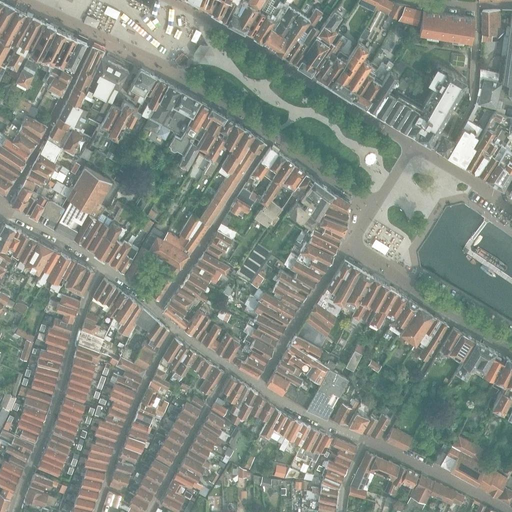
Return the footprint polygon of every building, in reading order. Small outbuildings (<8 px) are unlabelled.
[(114,19),(117,11),(92,0),(90,0),(87,7),(114,19)] [(227,20),(237,0),(198,0),(198,2),(227,20)] [(244,29),(256,8),(239,0),(237,0),(227,20),(244,29)] [(239,0),(256,8),(260,0),(239,0)] [(253,35),(273,0),(260,0),(256,8),(244,29),(253,35)] [(278,12),(283,3),(280,1),(276,7),(272,4),(274,0),(273,0),(253,35),(260,40),(268,26),(278,12)] [(275,49),(299,11),(300,11),(294,7),(290,3),(292,0),(285,0),(283,3),(278,12),(268,26),(260,40),(262,41),(275,49)] [(394,2),(394,1),(391,0),(377,0),(375,6),(387,14),(394,2)] [(0,32),(14,7),(4,2),(0,9),(0,32)] [(396,18),(403,4),(394,2),(387,14),(396,18)] [(398,16),(397,18),(416,23),(419,10),(403,6),(398,16)] [(0,61),(11,40),(25,13),(14,7),(0,32),(0,61)] [(299,45),(313,26),(323,12),(316,7),(315,9),(309,18),(299,11),(275,49),(289,58),(299,45)] [(297,63),(335,10),(334,9),(319,30),(313,26),(299,45),(289,58),(297,63)] [(433,10),(433,11),(422,9),(419,33),(471,41),(474,17),(463,16),(463,15),(459,14),(459,15),(438,12),(438,11),(433,10)] [(496,26),(500,26),(499,9),(493,9),(481,10),(481,33),(496,34),(496,26)] [(496,90),(499,91),(505,91),(505,92),(507,93),(511,98),(511,9),(509,27),(506,26),(505,34),(503,34),(501,55),(502,55),(501,62),(500,62),(498,72),(496,90)] [(309,70),(337,31),(333,28),(342,15),(335,10),(297,63),(300,65),(309,70)] [(11,57),(32,16),(25,13),(11,40),(14,42),(8,53),(9,54),(8,56),(11,57)] [(27,44),(40,20),(33,16),(32,16),(11,57),(7,66),(6,67),(12,70),(10,74),(14,77),(18,69),(17,68),(19,63),(26,51),(27,44)] [(30,53),(46,23),(40,20),(27,44),(26,51),(19,63),(24,65),(27,58),(30,53)] [(28,82),(40,59),(56,28),(46,23),(30,53),(36,56),(35,59),(34,58),(32,60),(27,58),(24,65),(16,80),(18,81),(16,84),(25,89),(27,85),(29,86),(31,83),(28,82)] [(56,77),(60,68),(76,38),(67,33),(56,28),(40,59),(50,64),(47,69),(51,70),(46,81),(49,82),(52,76),(56,77)] [(350,95),(370,65),(372,62),(362,55),(366,49),(358,43),(362,37),(364,39),(366,38),(370,31),(365,28),(356,42),(348,56),(330,83),(350,95)] [(318,76),(343,35),(337,31),(309,70),(318,76)] [(330,83),(348,56),(340,51),(347,39),(343,35),(318,76),(330,83)] [(60,68),(71,73),(73,69),(77,60),(84,46),(86,42),(76,38),(60,68)] [(212,44),(201,44),(196,53),(200,62),(211,62),(216,53),(212,44)] [(75,81),(67,99),(78,104),(101,57),(104,50),(92,45),(83,65),(75,81)] [(463,66),(465,56),(453,54),(452,64),(463,66)] [(101,57),(78,104),(89,109),(86,115),(100,122),(111,102),(112,99),(114,100),(128,70),(101,57)] [(366,105),(389,69),(393,63),(389,60),(386,64),(381,61),(376,69),(370,65),(350,95),(366,105)] [(389,69),(366,105),(374,111),(383,116),(406,130),(429,143),(443,152),(445,153),(446,154),(447,154),(454,141),(454,140),(453,140),(451,139),(445,135),(447,133),(438,127),(467,80),(439,64),(440,63),(439,63),(437,65),(438,65),(428,81),(437,86),(425,106),(398,90),(395,95),(387,91),(397,74),(389,69)] [(67,80),(71,73),(60,68),(56,77),(52,76),(49,82),(47,87),(61,93),(67,80)] [(141,100),(155,76),(140,68),(129,87),(126,93),(141,100)] [(496,90),(498,72),(480,68),(479,76),(478,86),(478,87),(479,87),(477,94),(475,102),(474,105),(478,105),(480,106),(480,103),(495,107),(499,91),(496,90)] [(153,91),(159,79),(155,76),(141,100),(143,101),(144,99),(148,102),(154,92),(153,91)] [(148,117),(167,83),(159,79),(153,91),(154,92),(148,102),(142,113),(148,117)] [(156,131),(178,88),(168,82),(144,124),(156,131)] [(178,89),(156,132),(166,137),(171,128),(183,134),(186,128),(186,126),(200,101),(178,89)] [(67,99),(59,115),(70,121),(80,126),(81,126),(86,115),(89,109),(78,104),(67,99)] [(109,127),(107,130),(117,136),(121,127),(128,130),(130,127),(127,126),(138,106),(123,99),(120,106),(109,127)] [(26,113),(30,115),(31,113),(33,114),(36,109),(19,101),(16,106),(27,112),(26,113)] [(178,162),(211,107),(200,101),(186,128),(186,129),(180,140),(174,136),(168,146),(180,153),(177,155),(174,159),(178,162)] [(111,102),(100,122),(109,127),(120,106),(112,102),(111,102)] [(473,114),(478,105),(474,105),(474,106),(467,119),(462,128),(476,136),(481,127),(472,122),(475,115),(473,114)] [(46,123),(30,115),(26,113),(27,112),(16,106),(12,112),(16,114),(12,121),(6,118),(3,122),(6,124),(10,127),(12,124),(16,127),(15,128),(36,141),(39,135),(46,123)] [(216,133),(225,115),(211,107),(178,162),(187,168),(199,146),(206,150),(207,150),(217,134),(216,133)] [(470,169),(489,139),(488,139),(493,131),(488,128),(493,121),(495,122),(496,120),(499,121),(502,114),(494,111),(489,120),(484,129),(478,139),(479,139),(475,146),(464,165),(470,169)] [(59,115),(56,122),(70,129),(62,145),(72,151),(77,143),(79,145),(82,140),(85,142),(88,136),(83,133),(77,130),(80,126),(70,121),(59,115)] [(212,159),(234,121),(225,115),(216,133),(217,134),(207,150),(206,150),(204,154),(211,158),(212,159)] [(231,147),(243,127),(234,121),(212,159),(211,158),(206,167),(203,171),(209,175),(221,155),(225,149),(224,148),(226,144),(231,147)] [(56,122),(47,137),(61,145),(62,145),(70,129),(56,122)] [(28,151),(36,141),(15,128),(16,127),(12,124),(10,127),(6,124),(1,133),(6,135),(5,137),(28,151)] [(246,144),(253,133),(243,127),(231,147),(221,164),(222,165),(219,168),(227,173),(228,174),(236,161),(243,149),(245,150),(248,145),(246,144)] [(472,144),(476,136),(462,128),(455,141),(454,140),(454,141),(447,154),(446,154),(464,165),(475,146),(472,144)] [(490,154),(497,143),(504,131),(502,130),(497,138),(496,137),(493,142),(489,139),(470,169),(477,173),(490,153),(490,154)] [(0,131),(0,143),(24,158),(28,151),(5,137),(6,135),(1,133),(0,131)] [(198,217),(209,225),(264,141),(253,133),(246,144),(248,145),(245,150),(243,149),(236,161),(228,174),(227,173),(199,217),(198,217)] [(47,137),(40,151),(55,160),(62,146),(61,145),(47,137)] [(511,140),(510,139),(505,147),(497,158),(498,158),(485,178),(502,188),(511,170),(511,152),(509,150),(511,146),(511,140)] [(0,154),(19,166),(24,158),(0,143),(0,154)] [(497,158),(505,147),(501,144),(501,145),(497,143),(490,154),(490,153),(477,173),(485,178),(498,158),(497,158)] [(264,173),(278,151),(270,145),(261,159),(251,173),(250,175),(255,179),(252,184),(253,185),(252,187),(254,188),(264,173)] [(80,155),(87,159),(91,152),(84,148),(80,155)] [(40,151),(30,169),(48,178),(53,170),(57,172),(59,170),(66,174),(69,169),(55,160),(40,151)] [(271,178),(286,157),(278,151),(264,173),(271,178)] [(0,154),(0,165),(14,174),(19,166),(0,154)] [(279,184),(294,163),(286,157),(271,178),(260,195),(259,198),(258,198),(266,203),(269,198),(279,184)] [(293,189),(305,171),(294,163),(279,184),(291,192),(293,189)] [(70,199),(54,228),(61,232),(96,171),(85,165),(79,175),(76,179),(72,186),(66,196),(70,199)] [(0,166),(0,174),(10,180),(14,175),(0,166)] [(30,169),(25,177),(35,182),(39,184),(41,185),(44,186),(45,187),(47,188),(48,186),(50,184),(53,186),(52,188),(57,190),(60,192),(66,196),(72,186),(70,185),(69,187),(54,179),(52,181),(49,180),(50,179),(48,178),(30,169)] [(96,171),(61,232),(68,236),(72,238),(77,229),(74,227),(78,220),(81,222),(88,209),(91,210),(97,200),(100,201),(108,186),(112,189),(115,184),(111,182),(111,181),(96,171)] [(301,194),(313,177),(305,171),(293,189),(291,192),(287,198),(290,201),(293,203),(300,194),(301,194)] [(0,187),(5,191),(10,181),(0,174),(0,187)] [(25,177),(21,185),(32,190),(35,182),(25,177)] [(328,200),(333,191),(313,177),(301,194),(300,194),(293,203),(288,210),(289,211),(308,224),(307,225),(303,231),(302,230),(296,240),(297,240),(300,242),(303,237),(306,232),(307,231),(309,228),(311,226),(312,224),(316,217),(319,214),(322,209),(328,200)] [(32,190),(29,195),(35,198),(36,196),(38,197),(29,213),(36,217),(47,199),(43,196),(44,194),(45,194),(48,189),(47,188),(45,187),(44,186),(41,185),(39,184),(35,182),(32,190)] [(21,185),(17,193),(27,198),(29,195),(32,190),(21,185)] [(249,196),(252,192),(243,186),(236,197),(250,206),(254,200),(249,196)] [(47,199),(36,217),(43,221),(60,192),(57,190),(54,195),(51,194),(48,199),(47,199)] [(259,198),(260,195),(253,190),(252,192),(249,196),(254,200),(257,196),(259,198)] [(328,200),(347,211),(349,202),(333,191),(328,200)] [(60,192),(43,221),(49,225),(66,196),(60,192)] [(17,193),(11,204),(14,206),(14,208),(20,211),(21,209),(29,213),(38,197),(36,196),(35,198),(29,195),(27,198),(17,193)] [(66,196),(49,225),(53,227),(54,228),(70,199),(66,196)] [(136,205),(144,210),(149,201),(141,196),(136,205)] [(243,217),(250,206),(236,197),(229,208),(243,217)] [(267,226),(270,222),(275,215),(276,213),(281,207),(269,198),(266,203),(261,208),(254,217),(267,226)] [(346,222),(347,211),(328,200),(322,209),(326,211),(346,222)] [(84,222),(74,239),(81,243),(81,244),(82,244),(97,219),(101,213),(101,212),(105,206),(97,201),(89,215),(84,222)] [(346,223),(346,222),(326,211),(323,216),(319,214),(316,217),(343,231),(346,222),(346,223)] [(137,218),(144,222),(151,226),(154,220),(141,212),(137,218)] [(198,217),(199,217),(191,212),(179,232),(188,238),(183,245),(191,250),(209,225),(198,217)] [(97,219),(82,244),(88,247),(100,226),(107,216),(101,213),(97,219)] [(275,215),(270,222),(273,225),(279,217),(275,215)] [(100,226),(88,247),(94,251),(109,227),(114,220),(107,216),(100,226)] [(342,232),(343,231),(316,217),(312,224),(314,225),(314,226),(322,230),(324,231),(339,239),(342,232)] [(109,227),(94,251),(103,257),(107,250),(114,238),(117,234),(122,225),(114,220),(109,227)] [(147,232),(151,226),(144,222),(140,228),(147,232)] [(217,229),(231,237),(232,238),(234,234),(236,232),(220,223),(217,229)] [(4,249),(16,228),(7,224),(4,225),(0,232),(0,246),(4,249)] [(336,246),(339,239),(324,231),(322,230),(314,226),(314,225),(312,224),(311,226),(309,228),(312,230),(311,232),(336,246)] [(149,232),(162,239),(165,233),(153,226),(149,232)] [(10,251),(21,231),(16,228),(4,249),(5,249),(3,253),(10,256),(12,252),(10,251)] [(227,244),(231,237),(217,229),(209,243),(205,249),(218,257),(222,250),(226,252),(230,246),(227,244)] [(19,257),(30,236),(21,231),(10,251),(12,252),(10,256),(10,257),(16,261),(19,257)] [(188,254),(162,239),(149,232),(141,245),(149,250),(172,263),(179,267),(180,267),(188,254)] [(336,246),(311,232),(310,234),(306,232),(303,237),(332,254),(336,246)] [(122,243),(109,262),(116,267),(131,243),(133,240),(135,236),(132,234),(130,237),(127,241),(124,239),(122,243)] [(38,240),(30,236),(19,257),(20,258),(15,266),(21,270),(25,264),(38,240)] [(328,261),(332,254),(303,237),(300,242),(297,240),(292,248),(295,250),(294,252),(299,255),(297,258),(321,273),(322,272),(327,264),(328,261)] [(107,250),(103,257),(109,262),(122,243),(116,239),(114,238),(107,250)] [(41,267),(52,247),(38,240),(25,264),(31,267),(28,273),(33,276),(36,270),(38,272),(41,267)] [(131,243),(116,267),(123,272),(136,251),(138,247),(131,243)] [(0,246),(0,265),(2,267),(5,261),(8,262),(10,257),(10,256),(3,253),(5,249),(4,249),(0,246)] [(45,277),(60,252),(52,247),(41,267),(44,269),(36,284),(41,287),(46,278),(45,277)] [(149,251),(141,247),(124,274),(132,279),(149,251)] [(315,281),(321,273),(297,258),(299,255),(294,252),(295,250),(292,248),(283,262),(286,264),(286,265),(296,270),(315,281)] [(56,282),(71,257),(60,252),(45,277),(46,278),(52,281),(49,287),(54,289),(53,289),(57,291),(60,285),(56,282)] [(230,267),(203,252),(199,258),(225,274),(230,267)] [(67,278),(77,261),(71,257),(56,282),(60,285),(63,279),(61,278),(63,275),(67,278)] [(222,272),(216,268),(198,258),(194,265),(217,279),(222,272)] [(333,299),(352,263),(344,258),(322,292),(333,299)] [(72,288),(85,265),(77,261),(67,278),(64,283),(72,288)] [(171,280),(179,267),(172,263),(151,294),(158,299),(171,280)] [(342,304),(342,303),(361,269),(361,268),(352,263),(333,299),(322,292),(320,295),(316,302),(336,316),(342,304)] [(257,274),(258,273),(262,268),(257,264),(252,271),(257,274)] [(85,265),(72,288),(83,293),(94,270),(85,265)] [(215,283),(217,279),(194,265),(189,272),(207,282),(209,279),(215,283)] [(293,276),(280,269),(276,275),(306,293),(311,287),(293,276)] [(357,304),(372,275),(361,269),(342,303),(346,304),(348,300),(357,304)] [(234,274),(247,281),(249,276),(237,270),(234,274)] [(311,287),(315,281),(296,270),(293,276),(311,287)] [(207,283),(207,282),(189,272),(184,279),(203,290),(207,283)] [(258,273),(257,274),(251,283),(257,287),(264,277),(258,273)] [(306,293),(276,275),(275,275),(272,278),(274,280),(277,280),(275,284),(302,299),(306,293)] [(369,303),(381,281),(372,275),(357,304),(351,316),(359,321),(362,317),(369,303)] [(99,299),(109,282),(103,277),(92,296),(99,299)] [(202,290),(203,290),(184,279),(180,285),(200,299),(205,302),(207,300),(205,298),(207,296),(200,291),(201,289),(202,290)] [(376,308),(389,286),(381,281),(369,303),(362,317),(368,321),(369,320),(376,308)] [(105,303),(115,286),(109,282),(99,299),(105,303)] [(0,291),(0,283),(0,301),(11,308),(14,302),(8,298),(9,296),(8,295),(8,294),(4,292),(3,292),(2,291),(1,292),(0,291)] [(295,308),(302,299),(275,284),(272,289),(276,291),(273,295),(279,299),(295,308)] [(195,305),(200,299),(180,285),(175,292),(170,298),(187,309),(189,311),(194,304),(195,305)] [(222,292),(228,295),(232,288),(227,285),(222,292)] [(383,315),(398,291),(389,285),(389,286),(376,308),(369,320),(368,321),(367,324),(375,329),(378,325),(379,326),(384,318),(382,317),(383,315)] [(110,306),(121,290),(115,286),(105,303),(110,306)] [(279,299),(273,295),(263,290),(258,287),(253,295),(249,293),(290,316),(295,308),(279,299)] [(113,317),(128,295),(121,290),(110,306),(106,312),(113,317)] [(395,317),(407,297),(398,291),(383,315),(392,321),(395,317)] [(285,324),(290,316),(249,293),(244,303),(246,304),(285,324)] [(59,302),(77,308),(80,300),(62,294),(61,298),(59,302)] [(122,322),(137,302),(128,295),(113,317),(110,324),(119,329),(122,322)] [(398,333),(399,331),(418,304),(407,297),(395,317),(392,321),(389,326),(398,333)] [(184,314),(187,309),(170,298),(167,304),(163,309),(163,312),(183,327),(188,321),(188,320),(184,317),(185,315),(184,314)] [(27,304),(19,299),(16,304),(25,309),(27,304)] [(77,308),(59,302),(58,301),(58,302),(53,300),(49,299),(48,302),(57,305),(56,310),(62,312),(60,318),(72,322),(77,308)] [(122,322),(119,329),(130,334),(132,330),(136,321),(135,319),(143,307),(142,305),(137,302),(122,322)] [(221,308),(230,313),(225,310),(228,305),(224,302),(221,308)] [(330,327),(336,316),(316,302),(309,311),(330,327)] [(284,325),(285,324),(246,304),(244,309),(254,314),(256,314),(254,319),(281,332),(284,325)] [(415,343),(433,315),(422,307),(418,304),(399,331),(405,335),(411,340),(415,343)] [(148,329),(156,319),(144,308),(143,307),(135,319),(136,321),(148,329)] [(191,333),(204,314),(203,314),(204,312),(198,308),(190,319),(189,318),(188,320),(188,321),(183,327),(191,333)] [(226,321),(230,313),(221,308),(216,316),(220,318),(226,321)] [(326,335),(330,327),(309,311),(304,319),(315,327),(324,334),(326,335)] [(84,318),(95,322),(97,316),(86,313),(84,318)] [(198,337),(203,329),(210,318),(204,314),(191,333),(198,337)] [(422,348),(440,319),(433,315),(415,343),(422,348)] [(72,322),(60,318),(54,317),(51,327),(69,332),(72,322)] [(153,337),(162,324),(156,319),(148,329),(146,332),(153,337)] [(281,332),(254,319),(251,325),(277,340),(281,332)] [(324,334),(315,327),(304,319),(301,325),(306,328),(305,329),(323,340),(326,335),(324,334)] [(422,348),(415,343),(410,349),(411,350),(411,349),(426,358),(428,354),(429,355),(431,351),(430,351),(437,340),(438,340),(440,337),(439,337),(448,323),(440,319),(422,348)] [(97,335),(100,326),(84,320),(81,329),(97,335)] [(243,330),(273,347),(277,340),(251,325),(243,320),(241,324),(245,327),(243,330)] [(212,348),(217,340),(215,338),(221,328),(214,323),(208,332),(202,341),(212,348)] [(142,347),(154,355),(169,329),(162,324),(153,337),(151,340),(146,337),(140,346),(142,347)] [(323,340),(305,329),(306,328),(301,325),(295,333),(319,346),(323,340)] [(69,332),(51,327),(48,326),(45,336),(67,342),(67,340),(69,332)] [(104,337),(108,329),(100,326),(97,335),(104,337)] [(15,332),(32,341),(34,335),(18,327),(15,332)] [(450,353),(462,332),(453,327),(443,343),(447,346),(442,354),(448,357),(450,353)] [(104,337),(97,335),(81,329),(79,336),(101,345),(104,337)] [(202,341),(208,332),(203,329),(198,337),(197,338),(202,341)] [(222,355),(233,337),(233,336),(226,331),(220,341),(217,340),(212,348),(216,351),(222,355)] [(461,362),(475,340),(462,332),(450,353),(457,356),(455,359),(461,362)] [(273,347),(250,334),(247,333),(242,341),(245,343),(268,356),(273,347)] [(290,343),(314,358),(321,347),(319,346),(295,333),(290,343)] [(63,352),(67,342),(45,336),(44,341),(47,342),(46,347),(63,352)] [(99,351),(101,345),(79,336),(77,343),(99,351)] [(168,365),(183,342),(175,337),(160,362),(165,366),(164,368),(166,370),(168,365)] [(228,359),(239,341),(233,337),(222,355),(228,359)] [(481,374),(494,351),(475,340),(461,362),(455,371),(468,379),(473,370),(481,374)] [(233,363),(237,358),(238,355),(234,352),(240,342),(239,341),(228,359),(233,363)] [(175,370),(189,347),(183,342),(168,365),(175,370)] [(387,349),(390,352),(395,345),(392,342),(387,349)] [(23,350),(28,353),(31,345),(25,343),(23,350)] [(100,352),(99,351),(77,343),(75,349),(98,358),(100,352)] [(268,356),(245,343),(243,346),(244,347),(243,348),(250,351),(248,354),(264,363),(268,356)] [(328,367),(314,358),(290,343),(286,349),(311,364),(305,372),(320,382),(328,367)] [(354,349),(361,352),(364,347),(357,343),(354,349)] [(60,362),(63,352),(46,347),(45,350),(40,349),(38,356),(60,362)] [(146,368),(154,355),(142,347),(133,362),(146,368)] [(189,365),(196,352),(189,347),(175,370),(172,374),(180,380),(189,365)] [(96,365),(98,358),(75,349),(73,356),(95,364),(96,365)] [(301,369),(305,372),(311,364),(286,349),(281,357),(294,366),(301,370),(301,369)] [(352,369),(361,352),(354,349),(345,364),(352,369)] [(26,360),(28,353),(23,350),(20,358),(26,360)] [(494,380),(505,357),(494,351),(481,374),(482,374),(494,380)] [(199,371),(205,359),(196,352),(189,365),(199,371)] [(260,370),(264,363),(248,354),(246,358),(244,362),(260,370)] [(58,369),(60,362),(38,356),(36,363),(37,363),(58,369)] [(92,371),(95,364),(73,356),(72,364),(71,366),(92,373),(93,371),(92,371)] [(146,368),(133,362),(120,356),(116,364),(125,369),(142,377),(146,368)] [(291,372),(294,366),(281,357),(274,370),(291,381),(305,390),(310,383),(303,378),(297,375),(291,372)] [(503,385),(511,367),(511,359),(505,357),(494,380),(503,385)] [(260,370),(244,362),(237,358),(233,363),(257,376),(260,370)] [(205,359),(199,371),(197,373),(205,378),(200,387),(210,393),(223,371),(205,359)] [(367,365),(377,371),(381,364),(371,359),(367,365)] [(162,378),(166,370),(164,368),(165,366),(160,362),(154,374),(162,378)] [(56,381),(58,369),(37,363),(34,374),(56,381)] [(356,372),(362,375),(366,366),(360,363),(356,372)] [(342,369),(350,374),(352,369),(345,365),(342,369)] [(90,378),(92,373),(71,366),(70,372),(69,375),(90,382),(91,379),(90,378)] [(297,375),(301,370),(294,366),(291,372),(297,375)] [(328,367),(320,382),(313,395),(306,408),(326,417),(347,378),(328,367)] [(509,399),(511,392),(511,367),(503,385),(491,407),(502,412),(507,403),(509,399)] [(139,384),(142,377),(125,369),(122,376),(139,384)] [(283,394),(291,381),(274,370),(266,383),(283,394)] [(139,384),(122,376),(113,373),(112,375),(110,380),(135,390),(139,384)] [(53,392),(56,381),(34,374),(31,385),(53,392)] [(97,387),(101,388),(105,376),(101,374),(97,387)] [(169,382),(162,378),(154,374),(151,380),(161,385),(167,388),(170,382),(169,382)] [(87,391),(90,382),(69,375),(67,384),(87,391)] [(229,393),(237,379),(230,375),(222,389),(228,393),(229,393)] [(234,401),(244,383),(237,379),(229,393),(228,393),(226,397),(234,401)] [(133,397),(135,390),(110,380),(109,383),(113,385),(112,388),(133,397)] [(155,396),(161,385),(151,380),(140,401),(155,408),(160,398),(155,396)] [(313,395),(305,390),(291,381),(283,394),(306,408),(313,395)] [(237,414),(250,387),(244,383),(234,401),(233,405),(229,411),(233,413),(233,412),(237,414)] [(83,401),(87,391),(67,384),(66,386),(64,394),(83,401)] [(26,395),(49,404),(51,396),(21,385),(18,392),(26,395)] [(133,397),(112,388),(107,387),(106,390),(110,392),(109,397),(114,399),(129,405),(133,397)] [(245,417),(257,392),(250,387),(237,414),(233,412),(233,413),(230,420),(236,423),(241,415),(245,417)] [(0,401),(0,403),(10,409),(15,396),(4,391),(0,401)] [(254,422),(266,399),(257,392),(245,417),(245,418),(249,411),(255,414),(251,420),(254,422)] [(46,412),(49,404),(26,395),(23,404),(25,405),(46,412)] [(194,395),(193,397),(189,395),(186,399),(190,401),(190,402),(200,407),(204,401),(194,395)] [(61,406),(81,414),(84,404),(64,396),(61,406)] [(214,401),(221,405),(224,400),(217,396),(214,401)] [(174,406),(194,418),(200,408),(179,397),(178,400),(184,403),(181,409),(174,406)] [(342,422),(356,399),(352,397),(348,404),(342,402),(333,419),(342,422)] [(126,413),(129,405),(114,399),(111,406),(126,413)] [(267,421),(274,406),(266,399),(254,422),(257,423),(261,417),(267,421)] [(347,424),(360,401),(356,399),(342,422),(347,424)] [(164,412),(155,408),(140,401),(137,408),(152,415),(154,411),(163,415),(164,412)] [(227,408),(221,405),(214,401),(211,408),(223,415),(227,408)] [(361,429),(373,408),(360,401),(347,424),(361,429)] [(42,423),(46,412),(25,405),(21,415),(42,423)] [(77,422),(81,414),(61,406),(58,415),(77,422)] [(126,413),(111,406),(110,406),(107,413),(124,419),(126,413)] [(189,427),(194,418),(174,406),(173,409),(179,412),(175,418),(169,415),(189,427)] [(268,439),(270,435),(283,412),(274,406),(267,421),(260,434),(268,439)] [(379,417),(369,433),(379,437),(390,418),(385,415),(388,408),(385,406),(379,417)] [(151,419),(152,415),(137,408),(133,419),(155,428),(158,422),(151,419)] [(369,433),(379,417),(377,416),(376,418),(370,414),(373,408),(361,429),(369,433)] [(205,419),(218,428),(222,422),(228,426),(230,423),(210,410),(205,419)] [(278,445),(280,446),(294,418),(287,415),(283,412),(270,435),(272,436),(275,432),(280,435),(277,440),(280,442),(278,445)] [(121,427),(124,419),(107,413),(104,421),(121,427)] [(38,433),(42,423),(21,415),(17,425),(38,433)] [(76,425),(77,422),(58,415),(56,418),(54,423),(75,431),(77,426),(76,425)] [(184,436),(189,427),(169,415),(168,418),(174,421),(170,428),(164,424),(184,436)] [(121,427),(104,421),(95,417),(94,421),(99,423),(97,426),(118,433),(121,427)] [(300,444),(310,425),(294,418),(280,446),(279,448),(283,450),(285,445),(288,439),(300,444)] [(155,428),(133,419),(130,425),(153,434),(154,435),(156,429),(155,428)] [(229,434),(218,428),(205,419),(202,425),(217,436),(218,435),(225,440),(229,434)] [(6,420),(3,427),(8,430),(11,423),(6,420)] [(75,433),(75,431),(54,423),(51,432),(72,440),(75,433)] [(118,433),(97,426),(92,424),(91,428),(95,430),(94,434),(97,435),(115,441),(118,433)] [(179,445),(184,436),(164,424),(162,427),(169,431),(165,437),(159,433),(159,434),(179,445)] [(35,440),(38,433),(17,425),(14,432),(35,440)] [(151,437),(153,434),(130,425),(127,434),(145,440),(147,436),(151,437)] [(214,442),(217,436),(202,425),(198,433),(214,442)] [(307,455),(318,429),(310,425),(300,444),(295,454),(305,459),(307,455)] [(383,439),(405,449),(413,437),(391,426),(383,439)] [(30,451),(34,443),(7,432),(2,429),(0,433),(0,434),(11,439),(13,439),(11,442),(30,451)] [(312,457),(325,432),(318,429),(307,455),(312,457)] [(68,449),(72,440),(51,432),(48,441),(68,449)] [(323,452),(328,442),(331,435),(325,432),(312,457),(311,459),(313,460),(315,457),(316,457),(320,451),(323,452)] [(210,450),(214,442),(198,433),(193,441),(210,450)] [(127,434),(123,444),(139,451),(140,451),(142,445),(146,447),(149,441),(145,440),(127,434)] [(174,454),(179,445),(159,434),(157,436),(164,440),(160,446),(174,454)] [(476,459),(477,458),(482,448),(457,434),(446,454),(440,464),(440,465),(448,470),(459,450),(476,459)] [(112,448),(115,441),(97,435),(94,443),(112,448)] [(337,451),(351,456),(356,446),(331,435),(328,442),(339,447),(337,451)] [(12,453),(26,460),(30,453),(0,438),(0,444),(1,443),(7,446),(5,450),(12,453)] [(94,443),(91,442),(87,440),(86,444),(91,446),(89,450),(110,456),(112,448),(94,443)] [(65,457),(68,449),(48,441),(46,445),(44,449),(65,457)] [(205,457),(210,450),(193,441),(189,448),(205,457)] [(174,454),(160,446),(154,443),(152,446),(159,449),(155,456),(169,464),(174,454)] [(134,461),(139,451),(123,444),(117,459),(124,462),(126,458),(134,461)] [(110,456),(89,450),(84,448),(83,452),(89,454),(87,458),(107,463),(110,456)] [(204,460),(205,457),(189,448),(186,455),(205,466),(208,468),(211,464),(204,460)] [(223,458),(228,460),(230,456),(233,451),(227,448),(224,453),(226,454),(223,458)] [(61,466),(65,457),(44,449),(40,458),(61,466)] [(368,471),(369,469),(376,455),(366,450),(358,467),(368,471)] [(440,464),(446,454),(440,450),(434,461),(440,464)] [(486,463),(477,458),(476,459),(459,450),(448,470),(465,478),(475,484),(485,465),(486,463)] [(347,467),(351,456),(337,451),(336,454),(331,452),(330,454),(335,457),(333,461),(347,467)] [(23,468),(26,460),(12,453),(10,457),(8,461),(23,468)] [(144,464),(163,475),(168,465),(149,455),(148,458),(153,461),(149,467),(144,464)] [(200,475),(205,466),(186,455),(182,462),(181,464),(200,475)] [(381,474),(387,459),(376,455),(369,469),(381,474)] [(107,463),(87,458),(81,456),(80,460),(85,461),(84,467),(86,467),(104,472),(107,463)] [(58,475),(61,466),(40,458),(37,466),(58,475)] [(244,466),(249,468),(253,460),(248,458),(244,466)] [(347,467),(333,461),(328,458),(326,462),(323,460),(321,464),(324,466),(344,474),(347,467)] [(23,468),(8,461),(4,459),(1,466),(19,475),(23,468)] [(135,466),(124,462),(117,459),(114,469),(129,474),(131,470),(133,471),(135,466)] [(392,479),(399,464),(387,459),(381,474),(390,478),(392,479)] [(503,471),(509,475),(511,468),(511,462),(509,461),(503,471)] [(158,484),(163,475),(144,464),(142,467),(148,470),(144,476),(139,473),(139,474),(158,484)] [(196,482),(200,475),(181,464),(177,471),(196,482)] [(398,485),(406,467),(399,464),(392,479),(390,478),(386,485),(382,497),(392,501),(394,495),(398,485)] [(484,490),(496,471),(485,465),(475,484),(484,490)] [(0,474),(16,483),(19,475),(1,466),(0,467),(0,474)] [(246,478),(246,469),(238,466),(238,467),(238,477),(246,478)] [(340,481),(344,474),(324,466),(321,473),(324,474),(340,481)] [(86,467),(83,476),(101,481),(104,472),(86,467)] [(289,467),(285,477),(297,476),(299,471),(289,467)] [(374,474),(368,471),(358,467),(350,485),(361,489),(362,488),(367,490),(374,474)] [(414,487),(419,476),(417,475),(418,473),(406,467),(398,485),(405,488),(409,490),(407,493),(411,495),(415,488),(414,487)] [(126,485),(129,474),(114,469),(109,485),(120,489),(122,484),(126,485)] [(203,486),(196,482),(177,471),(173,478),(187,486),(190,487),(192,484),(200,489),(198,493),(204,496),(209,489),(203,486)] [(209,480),(213,483),(219,474),(214,471),(209,480)] [(496,471),(484,490),(496,497),(507,478),(496,471)] [(31,480),(49,487),(50,483),(52,484),(52,485),(56,486),(57,482),(52,480),(53,480),(34,472),(31,480)] [(16,483),(0,474),(0,484),(3,486),(0,492),(10,498),(16,483)] [(153,493),(158,484),(139,474),(137,476),(142,479),(139,485),(134,482),(134,483),(153,493)] [(337,488),(340,481),(324,474),(322,479),(312,476),(311,479),(311,481),(321,484),(337,488)] [(428,493),(434,481),(420,474),(419,476),(414,487),(415,488),(411,495),(407,503),(421,509),(426,500),(429,493),(428,493)] [(83,476),(80,486),(98,490),(101,481),(83,476)] [(271,483),(271,478),(261,476),(260,484),(271,487),(271,483)] [(184,491),(187,486),(173,478),(169,486),(185,496),(194,500),(196,496),(192,494),(191,495),(184,491)] [(49,488),(49,487),(31,480),(28,487),(42,492),(44,486),(49,488)] [(246,481),(235,481),(236,494),(246,493),(246,481)] [(441,499),(447,487),(434,481),(428,493),(429,493),(426,500),(428,501),(431,494),(441,499)] [(148,502),(153,493),(134,483),(132,485),(137,488),(134,494),(129,492),(148,502)] [(58,491),(64,494),(67,486),(62,484),(58,491)] [(337,496),(337,488),(321,484),(321,488),(313,487),(312,491),(306,490),(337,496)] [(80,486),(76,495),(94,499),(98,490),(80,486)] [(181,503),(185,496),(169,486),(164,494),(181,503)] [(348,494),(363,498),(366,491),(349,486),(348,494)] [(42,492),(28,487),(24,499),(44,506),(48,494),(42,492)] [(450,503),(451,501),(456,491),(447,487),(441,499),(450,503)] [(509,505),(511,499),(511,491),(504,487),(498,498),(509,505)] [(336,504),(337,496),(306,490),(305,498),(307,498),(319,500),(336,504)] [(456,491),(451,501),(459,505),(464,495),(456,491)] [(5,511),(10,498),(0,492),(0,511),(5,511)] [(142,511),(148,502),(129,492),(127,495),(132,497),(129,504),(142,511)] [(176,511),(181,503),(164,494),(160,502),(176,511)] [(76,495),(73,504),(91,509),(94,499),(76,495)] [(333,511),(335,511),(336,504),(319,500),(318,504),(310,502),(309,506),(333,511)] [(480,503),(479,504),(477,509),(475,511),(482,511),(486,506),(480,503)]
